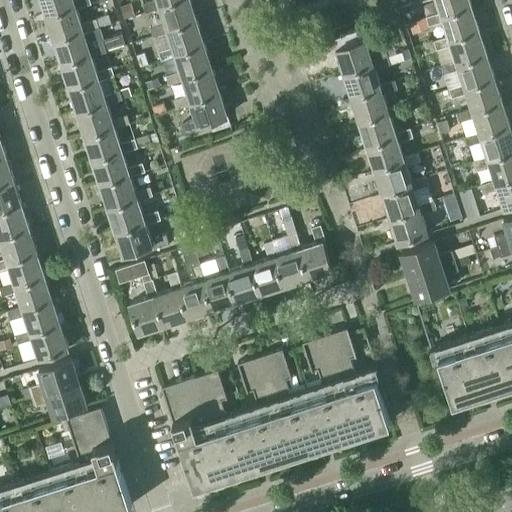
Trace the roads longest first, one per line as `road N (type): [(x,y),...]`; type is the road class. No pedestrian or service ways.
road 1 (residential): [(0,6),(164,511)]
road 2 (secondary): [(511,437),(283,511)]
